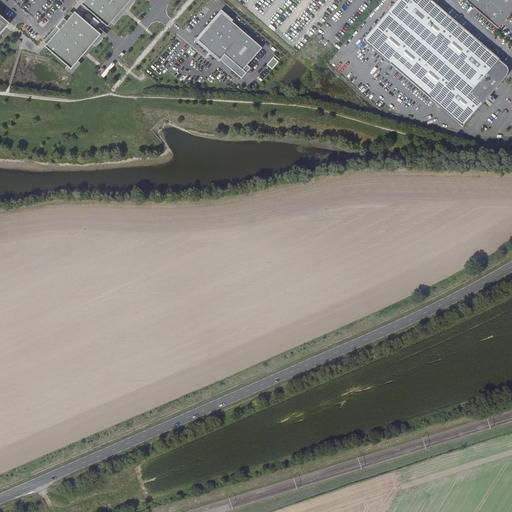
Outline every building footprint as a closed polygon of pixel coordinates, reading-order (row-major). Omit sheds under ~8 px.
[(85,0),(82,5),(108,27),(130,0),(85,0)] [(465,124),(507,75),(506,74),(508,72),(508,71),(507,69),(507,68),(506,66),(499,60),(499,59),(431,0),(397,0),(363,40),(462,127),(465,124)] [(511,0),(464,0),(498,28),(511,11),(511,0)] [(234,21),(222,11),(197,39),(243,79),(252,68),(249,65),(262,50),(232,24),(234,21)] [(101,35),(75,13),(46,47),(71,69),(101,35)] [(267,65),(273,69),(279,61),(274,57),(267,65)]
